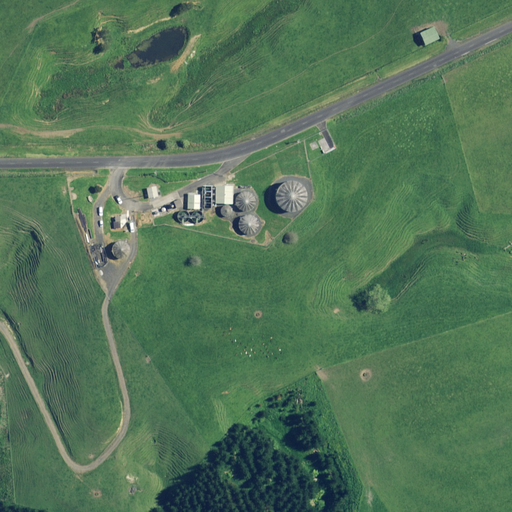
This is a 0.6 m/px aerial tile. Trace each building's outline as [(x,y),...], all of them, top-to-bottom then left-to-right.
[(438,39),(433,27),(419,34),(425,45),(438,39)] [(282,211),(284,212),(288,212),(290,212),(293,212),(296,211),(298,210),(300,208),(302,206),(304,203),(305,201),(305,198),(305,195),(305,192),(304,189),(303,187),(301,185),(299,183),(296,181),(294,180),(291,180),(288,180),(285,180),(283,181),(280,182),(278,184),(276,186),(274,189),(273,191),(273,194),(273,197),(273,200),(274,202),(275,205),(277,207),(279,209),(282,211)] [(157,196),(155,186),(146,188),(148,198),(157,196)] [(232,204),(232,186),(215,186),(215,204),(232,204)] [(238,210),(240,211),(243,211),(244,211),(246,211),(248,211),(249,210),(251,209),(252,208),(254,206),(254,204),(255,202),(255,201),(255,199),(254,197),(254,195),(253,193),(251,192),(250,191),(248,190),(246,190),(244,189),(242,189),(240,190),(239,191),(237,192),(236,193),(235,195),(234,196),(233,198),(233,200),(233,202),(234,204),(234,206),(235,207),(237,209),(238,210)] [(199,194),(187,193),(187,209),(199,209),(199,194)] [(211,197),(203,196),(202,209),(211,210),(211,197)] [(182,205),(179,200),(173,202),(176,208),(182,205)] [(222,216),(223,216),(224,217),(225,217),(226,217),(227,217),(228,217),(229,216),(229,215),(230,215),(231,214),(231,213),(231,212),(231,211),(231,210),(231,209),(230,208),(230,207),(229,207),(228,206),(227,206),(226,205),(225,205),(224,206),(223,206),(222,206),(221,207),(221,208),(220,209),(220,210),(220,211),(220,212),(220,213),(220,214),(221,214),(221,215),(222,216)] [(176,218),(176,219),(177,221),(178,221),(179,222),(180,222),(181,222),(182,222),(183,222),(184,222),(185,221),(186,221),(187,220),(187,219),(188,218),(188,217),(188,216),(188,215),(187,214),(187,213),(186,212),(186,211),(185,210),(184,210),(182,210),(181,210),(180,210),(179,210),(178,210),(177,211),(177,212),(176,213),(176,214),(175,215),(175,216),(175,217),(176,218)] [(190,219),(190,220),(191,222),(192,222),(193,223),(194,223),(195,223),(196,223),(197,223),(198,223),(199,223),(200,222),(201,221),(201,220),(202,219),(202,218),(202,217),(202,216),(202,215),(201,214),(201,213),(200,212),(199,211),(198,211),(197,211),(196,211),(194,211),(193,211),(192,212),(191,213),(190,214),(190,215),(189,216),(189,217),(190,218),(190,219)] [(242,234),(244,235),(246,235),(248,235),(250,235),(251,235),(253,234),(255,233),(256,232),(257,230),(258,228),(259,227),(259,225),(259,223),(258,221),(258,219),(256,218),(255,216),(254,215),(252,214),(250,214),(248,213),(246,214),(244,214),(243,215),(241,216),(240,217),(238,219),(238,220),(237,222),(237,224),(237,226),(237,228),(238,230),(239,231),(241,233),(242,234)] [(114,257),(115,258),(117,259),(118,259),(120,259),(121,259),(123,259),(124,258),(126,257),(127,256),(128,255),(129,253),(129,252),(129,250),(129,249),(129,247),(128,246),(127,244),(126,243),(125,242),(124,241),(122,241),(120,241),(119,241),(117,241),(116,242),(114,243),(113,244),(112,245),(111,247),(111,248),(111,250),(111,251),(111,253),(112,254),(113,256),(114,257)]
